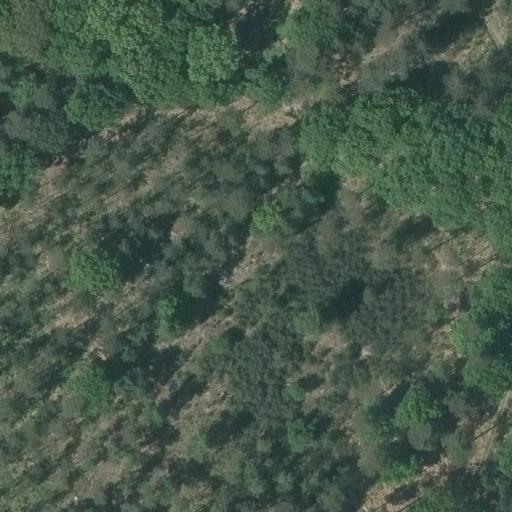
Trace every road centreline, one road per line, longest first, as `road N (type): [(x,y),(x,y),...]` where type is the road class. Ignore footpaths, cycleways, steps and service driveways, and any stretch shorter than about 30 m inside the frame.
road 1 (track): [(22,0),(511,188)]
road 2 (track): [(511,336),(461,511)]
